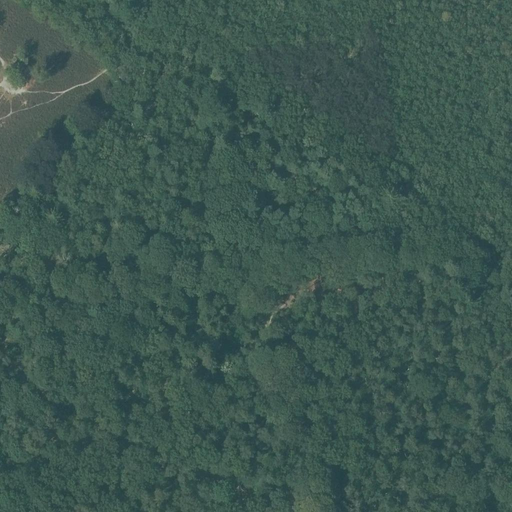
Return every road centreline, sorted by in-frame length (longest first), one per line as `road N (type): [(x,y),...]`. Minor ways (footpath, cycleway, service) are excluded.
road 1 (track): [(437,249),(182,275)]
road 2 (track): [(229,221),(304,465)]
road 3 (track): [(182,275),(0,301)]
